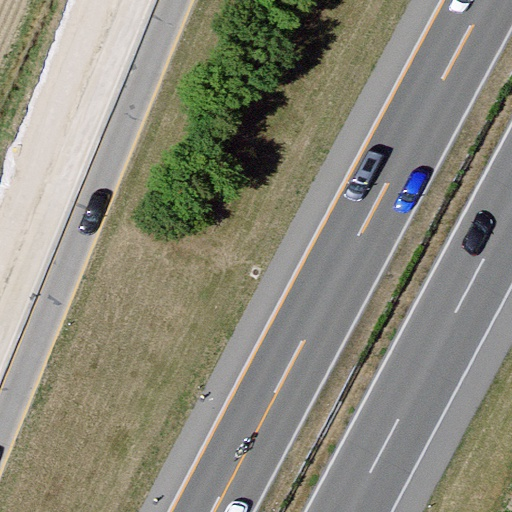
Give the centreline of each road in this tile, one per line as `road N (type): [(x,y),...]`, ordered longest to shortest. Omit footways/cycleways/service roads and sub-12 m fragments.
road 1 (motorway): [(485,0),(213,511)]
road 2 (motorway): [(173,0),(0,428)]
road 3 (motorway): [(350,511),(511,208)]
